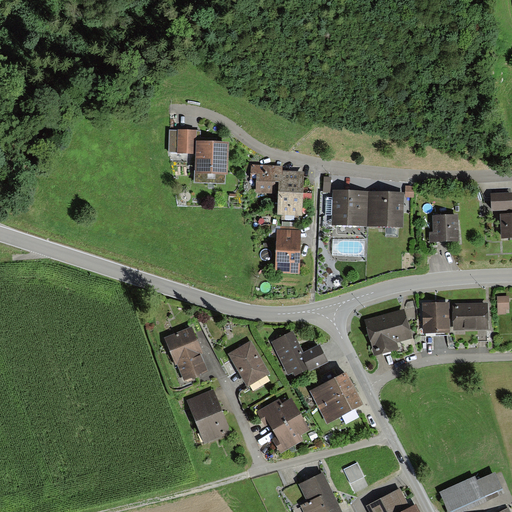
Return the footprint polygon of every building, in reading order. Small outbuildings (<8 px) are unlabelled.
[(167,154),(196,155),(196,143),(196,131),(168,130),(167,154)] [(228,145),(196,143),(196,155),(194,184),(226,186),(228,145)] [(282,167),(251,165),(251,179),(256,180),(256,194),(274,195),(275,190),(279,190),(279,176),(282,176),(282,172),(282,167)] [(278,215),(303,216),(304,172),(282,172),(282,176),(279,176),(279,190),(278,215)] [(333,227),(368,228),(369,193),(334,192),(333,227)] [(403,194),(369,193),(368,228),(402,229),(403,194)] [(490,195),(491,213),(511,212),(511,209),(511,194),(490,195)] [(511,215),(501,216),(501,241),(511,240),(511,215)] [(459,243),(458,216),(433,216),(434,234),(430,234),(430,243),(459,243)] [(278,230),(276,273),(300,274),(301,231),(278,230)] [(509,297),(497,297),(498,315),(506,315),(505,310),(509,310),(509,297)] [(449,304),(423,305),(424,335),(450,334),(449,304)] [(488,304),(453,305),(454,331),(488,330),(488,304)] [(409,322),(419,320),(416,308),(406,310),(409,322)] [(405,310),(366,321),(376,357),(398,351),(396,344),(413,339),(405,310)] [(193,328),(164,339),(176,366),(178,366),(185,384),(209,374),(202,357),(204,356),(193,328)] [(293,332),(272,342),(288,376),(293,373),(295,377),(309,370),(310,372),(327,364),(319,347),(304,354),(293,332)] [(252,342),(229,355),(248,388),(271,375),(252,342)] [(346,375),(311,393),(327,426),(363,408),(346,375)] [(205,444),(231,432),(213,391),(187,402),(205,444)] [(300,437),(310,431),(291,400),(283,405),(279,399),(256,413),(265,428),(270,426),(278,439),(274,441),(281,453),(302,441),(300,437)] [(358,464),(344,470),(355,492),(368,485),(358,464)] [(448,511),(453,511),(503,491),(495,474),(476,482),(474,478),(441,493),(448,511)] [(301,507),(303,511),(341,511),(323,475),(299,487),(307,504),(301,507)] [(411,510),(400,490),(366,507),(368,511),(419,511),(417,507),(411,510)]
